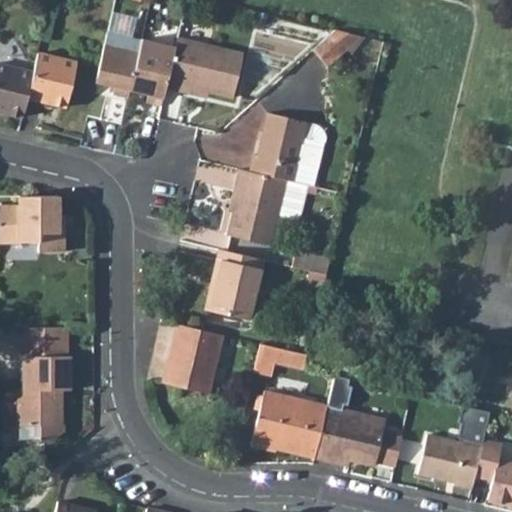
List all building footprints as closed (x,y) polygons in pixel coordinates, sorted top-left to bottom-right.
[(511,149),(511,8),(480,142),(511,149)] [(326,64),(360,34),(333,28),(311,47),(326,64)] [(103,44),(94,81),(113,86),(112,93),(126,97),(128,89),(137,53),(140,39),(106,31),(103,44)] [(171,62),(166,87),(183,91),(184,85),(208,90),(233,96),(243,52),(177,37),(175,47),(171,62)] [(137,53),(128,89),(148,95),(146,102),(161,105),(163,98),(166,87),(171,62),(175,47),(140,39),(137,53)] [(32,72),(26,97),(65,106),(76,62),(37,53),(32,72)] [(0,64),(0,111),(21,117),(26,97),(32,72),(0,64)] [(183,91),(207,96),(208,90),(184,85),(183,91)] [(252,154),(248,170),(285,178),(291,181),(302,136),(305,121),(267,112),(256,155),(252,154)] [(306,184),(312,186),(323,141),(302,136),(291,181),(306,184)] [(237,186),(231,210),(226,233),(270,243),(276,214),(298,219),(306,184),(291,181),(285,178),(248,170),(238,167),(234,185),(237,186)] [(228,210),(231,210),(237,186),(234,185),(228,210)] [(0,206),(0,241),(18,242),(37,242),(37,252),(63,252),(63,231),(58,231),(58,215),(58,196),(18,196),(18,206),(0,206)] [(18,242),(18,252),(37,252),(37,242),(18,242)] [(216,278),(209,309),(248,318),(262,258),(218,247),(211,277),(216,278)] [(294,249),(291,264),(307,268),(325,272),(329,257),(294,249)] [(307,268),(303,283),(322,287),(325,272),(307,268)] [(204,308),(209,309),(216,278),(211,277),(204,308)] [(171,358),(165,383),(209,393),(223,334),(175,323),(167,357),(171,358)] [(66,355),(66,325),(21,325),(21,355),(24,355),(22,394),(16,394),(16,423),(37,424),(37,439),(51,439),(60,431),(60,423),(58,423),(59,395),(56,395),(56,388),(68,389),(68,355),(66,355)] [(259,342),(253,368),(272,373),(275,360),(303,366),(306,352),(259,342)] [(161,382),(165,383),(171,358),(167,357),(161,382)] [(326,406),(314,457),(347,464),(349,459),(373,465),(375,460),(382,432),(385,420),(341,409),(342,404),(346,405),(351,386),(347,385),(348,378),(334,375),(326,406)] [(263,391),(250,443),(274,449),(275,447),(276,443),(296,448),(295,452),(314,457),(326,406),(263,391)] [(375,460),(394,465),(401,437),(382,432),(375,460)] [(426,433),(417,473),(453,482),(452,484),(470,489),(474,474),(481,447),(426,433)] [(481,447),(474,474),(491,478),(486,499),(511,504),(511,463),(497,461),(500,445),(482,441),(481,447)] [(275,447),(295,452),(296,448),(276,443),(275,447)] [(56,501),(53,511),(94,511),(95,510),(56,501)]
